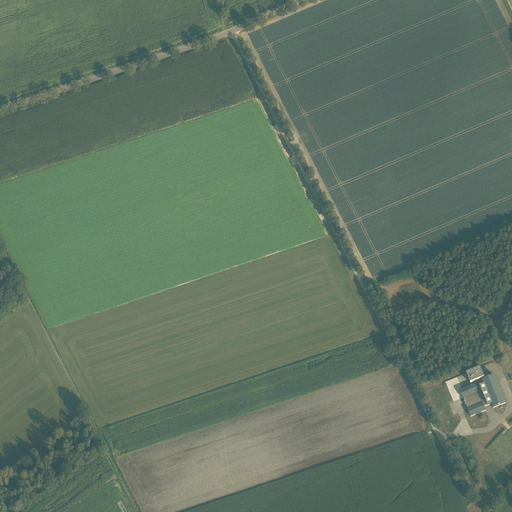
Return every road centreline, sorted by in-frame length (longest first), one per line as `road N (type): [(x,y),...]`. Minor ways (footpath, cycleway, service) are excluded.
road 1 (unclassified): [(474,500),(230,31)]
road 2 (tertiary): [(0,111),(230,31)]
